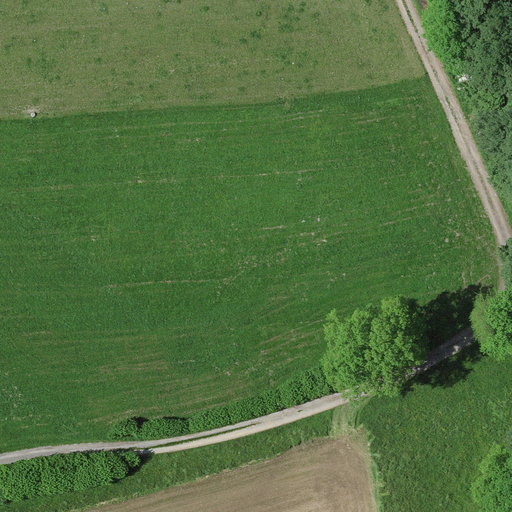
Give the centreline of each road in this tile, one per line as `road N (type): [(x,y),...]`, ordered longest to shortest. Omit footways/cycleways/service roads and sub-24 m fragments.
road 1 (track): [(511,316),(372,386),(175,446),(0,470)]
road 2 (track): [(511,245),(400,0)]
road 3 (track): [(469,152),(504,0)]
